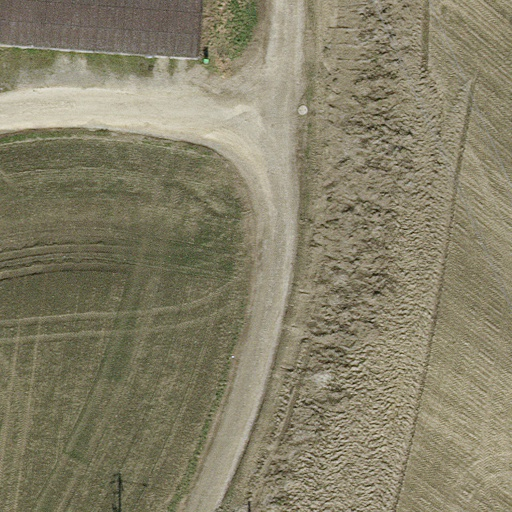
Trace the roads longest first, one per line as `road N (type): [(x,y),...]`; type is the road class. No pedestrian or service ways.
road 1 (track): [(202,511),(264,342),(281,254),(274,125)]
road 2 (track): [(0,115),(154,107),(274,125)]
road 3 (track): [(274,125),(289,0)]
